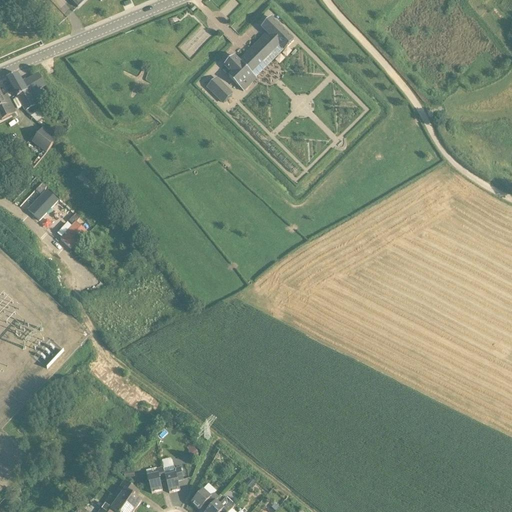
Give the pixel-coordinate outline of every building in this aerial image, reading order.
[(262,28),(261,28),(268,35),(240,63),(234,57),(225,66),(224,66),(226,68),(223,71),(226,74),(229,71),(232,75),(228,78),(243,92),(256,79),(267,68),(263,64),(280,47),(284,51),(294,42),(271,19),(262,28)] [(31,118),(32,117),(41,110),(31,94),(34,92),(30,85),(26,88),(18,74),(7,79),(29,115),(31,118)] [(207,88),(223,104),(232,96),(216,80),(207,88)] [(0,115),(3,121),(16,115),(7,98),(4,99),(0,91),(0,115)] [(47,153),(57,141),(43,130),(34,142),(47,153)] [(36,192),(41,196),(48,188),(43,184),(36,192)] [(48,189),(26,212),(28,214),(38,224),(53,207),(60,200),(48,189)] [(76,215),(83,207),(74,198),(67,206),(76,215)] [(74,227),(81,219),(76,215),(70,222),(74,227)] [(60,244),(68,251),(85,233),(76,226),(60,244)] [(79,258),(87,265),(105,244),(97,237),(79,258)] [(174,467),(163,470),(166,481),(169,494),(180,492),(178,482),(184,481),(181,469),(174,470),(174,467)] [(163,469),(157,471),(157,469),(146,472),(152,495),(162,492),(160,483),(166,481),(163,470),(163,469)] [(118,500),(135,511),(142,502),(132,495),(136,490),(125,482),(118,491),(123,494),(118,500)] [(211,508),(216,502),(219,499),(214,495),(211,498),(203,491),(191,504),(200,511),(206,504),(210,508),(211,508)] [(211,508),(210,508),(206,511),(230,511),(232,510),(231,509),(234,506),(226,498),(219,506),(216,502),(211,508)] [(107,502),(101,511),(102,511),(134,511),(135,511),(118,500),(114,506),(107,502)]
